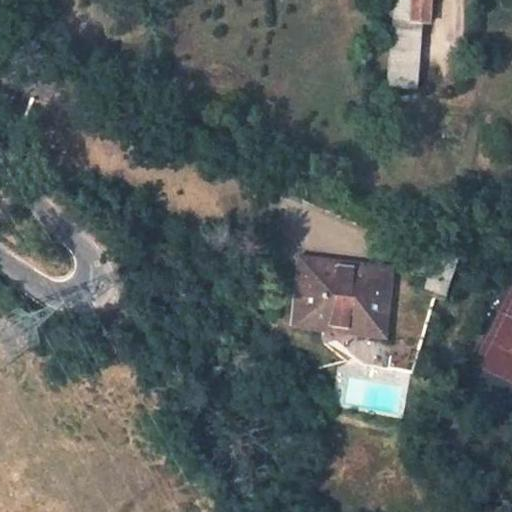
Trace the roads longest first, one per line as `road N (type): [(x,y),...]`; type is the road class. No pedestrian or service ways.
road 1 (track): [(98,290),(128,310),(165,359),(224,470),(256,511)]
road 2 (residential): [(0,157),(85,256),(98,290)]
